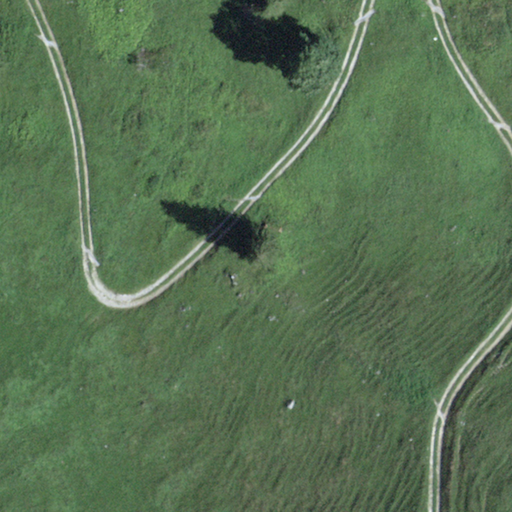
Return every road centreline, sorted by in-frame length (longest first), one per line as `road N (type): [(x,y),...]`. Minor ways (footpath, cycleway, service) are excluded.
road 1 (track): [(35,0),(77,118),(93,270),(124,296),(144,296),(180,269),(317,119),(370,0)]
road 2 (track): [(511,311),(445,401),(435,430),(431,511)]
road 3 (track): [(436,0),(450,44),(511,141)]
